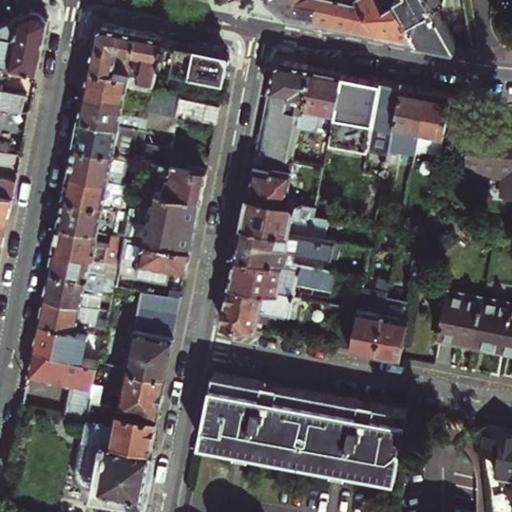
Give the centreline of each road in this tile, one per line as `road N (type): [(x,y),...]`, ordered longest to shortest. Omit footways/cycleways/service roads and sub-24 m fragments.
road 1 (residential): [(71,0),(0,371)]
road 2 (residential): [(197,344),(255,28)]
road 3 (residential): [(511,405),(197,344)]
road 4 (residential): [(255,28),(511,76)]
road 5 (residential): [(165,511),(197,344)]
road 6 (residential): [(113,0),(255,28)]
